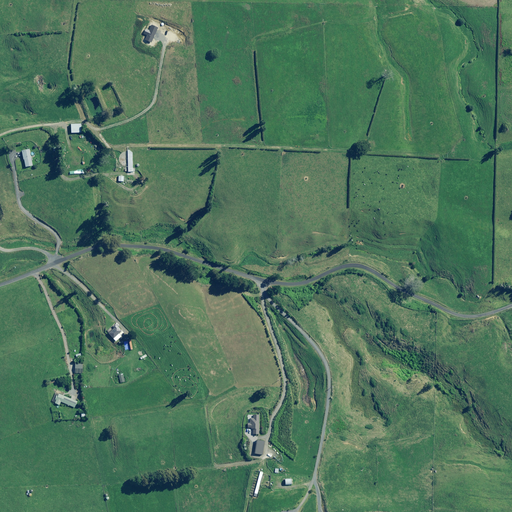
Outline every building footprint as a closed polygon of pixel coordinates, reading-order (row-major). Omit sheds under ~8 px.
[(71,133),(78,133),(78,134),(80,134),(80,133),(82,133),(81,124),(71,124),(71,133)] [(21,150),(21,151),(23,160),(24,160),(26,167),(33,166),(30,150),(29,148),(21,150)] [(116,325),(113,327),(112,326),(106,331),(116,342),(122,336),(119,334),(122,331),(116,325)] [(59,394),(58,396),(56,395),(55,399),(56,400),(55,403),(59,405),(61,402),(75,408),(77,402),(59,394)] [(104,423),(100,416),(92,420),(96,427),(104,423)] [(264,471),(262,470),(256,488),(258,488),(264,471)]
